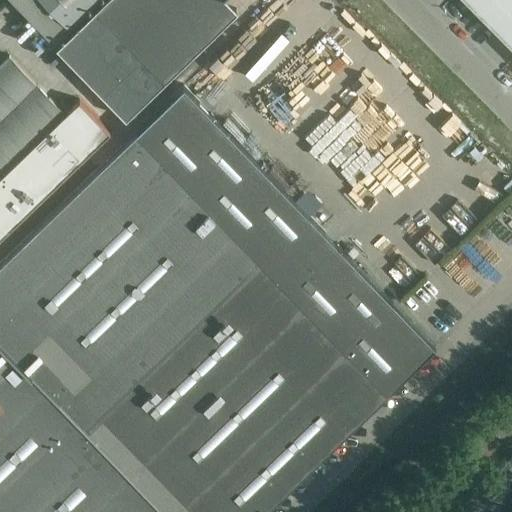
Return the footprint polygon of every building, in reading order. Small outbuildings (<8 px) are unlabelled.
[(10,0),(54,44),(100,0),(10,0)] [(126,118),(237,10),(227,0),(104,0),(56,46),(126,118)] [(511,0),(466,0),(511,46),(511,0)] [(0,238),(110,132),(79,99),(65,113),(9,55),(0,63),(0,238)] [(261,511),(395,383),(395,384),(434,345),(183,85),(138,128),(136,131),(0,262),(0,511),(261,511)] [(455,203),(442,214),(454,227),(467,216),(455,203)] [(386,224),(376,240),(396,251),(406,236),(386,224)] [(429,226),(413,238),(424,253),(440,242),(429,226)]
